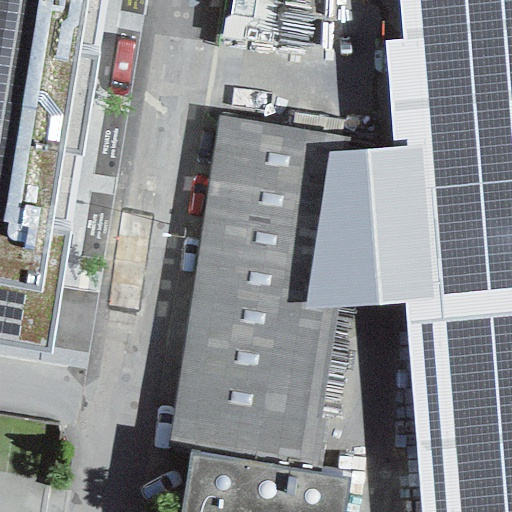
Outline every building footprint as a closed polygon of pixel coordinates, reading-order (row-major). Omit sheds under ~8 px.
[(0,0),(0,347),(49,356),(106,0),(0,0)] [(420,511),(511,511),(511,0),(398,0),(401,40),(383,44),(393,150),(420,150),(433,301),(403,304),(420,511)] [(170,440),(321,467),(328,419),(319,419),(336,309),(305,312),(326,153),(349,152),(352,139),(218,117),(170,440)] [(336,309),(403,304),(433,301),(420,150),(393,150),(349,152),(326,153),(305,312),(336,309)] [(190,450),(181,511),(340,511),(345,479),(190,450)]
